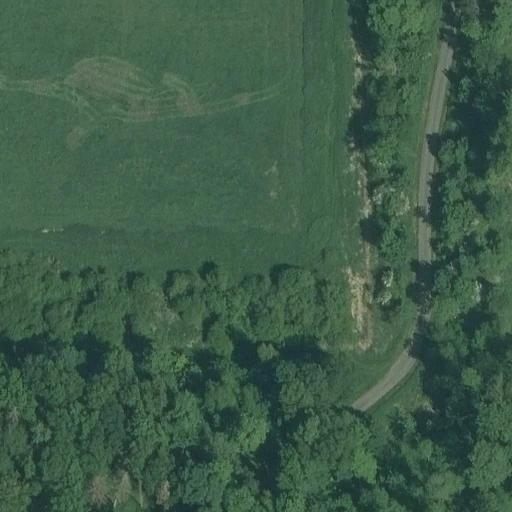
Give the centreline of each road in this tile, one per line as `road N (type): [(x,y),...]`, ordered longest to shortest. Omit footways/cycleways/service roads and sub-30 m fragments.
road 1 (unclassified): [(225,511),(370,396),(398,370),(411,343),(421,313),(425,144),(452,0)]
road 2 (track): [(387,380),(356,362),(0,362)]
